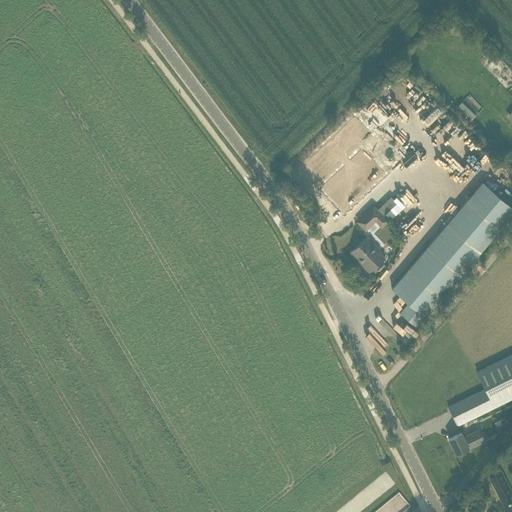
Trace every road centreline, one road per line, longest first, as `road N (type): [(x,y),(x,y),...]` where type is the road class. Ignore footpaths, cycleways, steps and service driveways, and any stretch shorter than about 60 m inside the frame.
road 1 (tertiary): [(438,511),(300,235),(127,0)]
road 2 (unknown): [(511,231),(375,385)]
road 3 (unknown): [(308,250),(427,143)]
